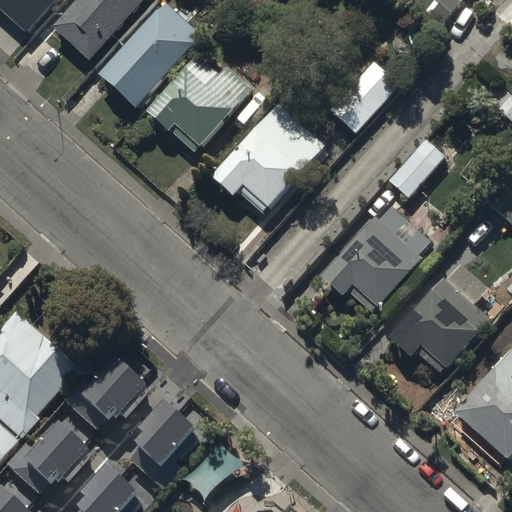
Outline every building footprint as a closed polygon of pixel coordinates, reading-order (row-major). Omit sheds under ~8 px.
[(56,0),(0,0),(0,10),(26,34),(56,0)] [(146,0),(79,0),(50,33),(88,66),(146,0)] [(252,0),(242,11),(258,26),(282,0),(252,0)] [(396,0),(441,39),(462,16),(443,0),(396,0)] [(164,17),(97,92),(134,126),(201,50),(164,17)] [(292,43),(265,73),(290,96),(317,65),(292,43)] [(195,167),(251,104),(226,82),(217,91),(196,72),(143,131),(164,150),(169,145),(195,167)] [(333,125),(356,145),(398,98),(375,78),(333,125)] [(504,112),(499,117),(511,128),(511,102),(502,94),(494,103),(504,112)] [(262,229),(325,158),(279,118),(209,196),(232,217),(239,209),(262,229)] [(391,195),(410,212),(449,168),(430,151),(391,195)] [(511,197),(494,218),(511,234),(511,197)] [(425,275),(378,233),(322,296),(344,315),(354,303),(380,326),(425,275)] [(462,277),(393,354),(415,373),(424,363),(449,385),(494,334),(478,319),(491,303),(462,277)] [(20,318),(0,340),(0,416),(24,439),(41,421),(36,416),(78,370),(20,318)] [(85,383),(67,402),(99,431),(116,412),(124,419),(151,390),(116,359),(90,388),(85,383)] [(508,476),(511,471),(511,364),(455,429),(508,476)] [(132,459),(162,488),(180,470),(175,465),(203,437),(169,404),(142,432),(150,440),(132,459)] [(26,445),(9,464),(40,493),(57,474),(66,481),(92,452),(58,421),(31,450),(26,445)] [(0,425),(0,466),(20,443),(0,425)] [(81,511),(131,511),(144,499),(111,466),(83,494),(91,502),(81,511)] [(59,489),(38,511),(71,511),(78,505),(59,489)] [(19,511),(0,494),(0,511),(19,511)]
